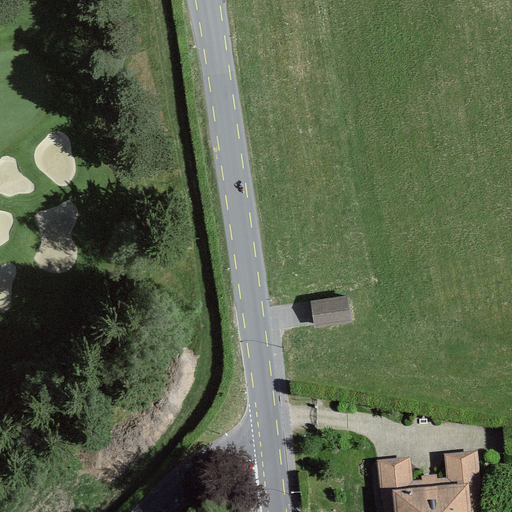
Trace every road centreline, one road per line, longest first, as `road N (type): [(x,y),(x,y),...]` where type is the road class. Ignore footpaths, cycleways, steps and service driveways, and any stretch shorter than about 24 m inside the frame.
road 1 (secondary): [(206,0),(269,435)]
road 2 (tertiary): [(148,511),(200,460),(269,435)]
